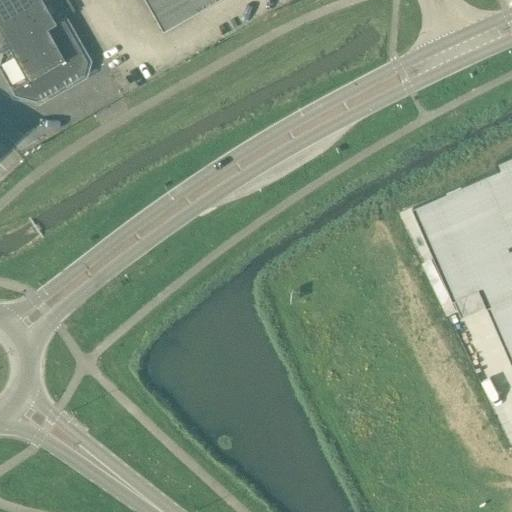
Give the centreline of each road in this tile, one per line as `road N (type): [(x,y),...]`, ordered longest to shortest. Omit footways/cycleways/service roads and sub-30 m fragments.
road 1 (tertiary): [(511,13),(304,113),(192,182),(35,301),(0,315)]
road 2 (tertiary): [(32,360),(80,297),(207,202),(407,87),(511,40)]
road 3 (tertiary): [(160,511),(19,410)]
